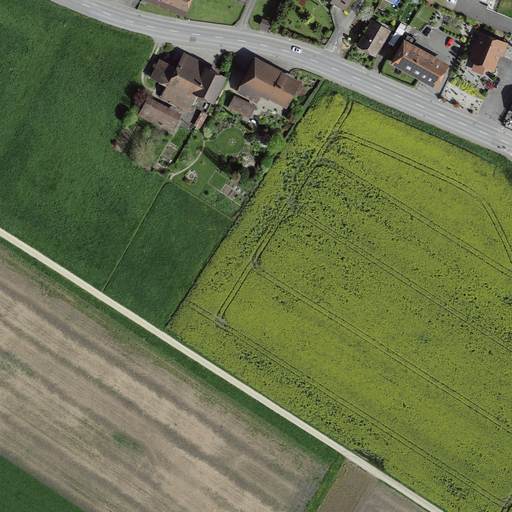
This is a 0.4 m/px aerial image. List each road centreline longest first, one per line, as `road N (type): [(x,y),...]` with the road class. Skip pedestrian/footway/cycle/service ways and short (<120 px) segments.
road 1 (track): [(436,511),(0,231)]
road 2 (primary): [(72,0),(131,22),(325,64)]
road 3 (primary): [(325,64),(511,144)]
